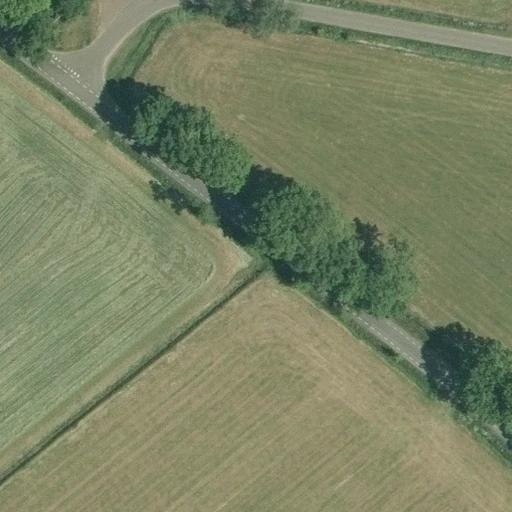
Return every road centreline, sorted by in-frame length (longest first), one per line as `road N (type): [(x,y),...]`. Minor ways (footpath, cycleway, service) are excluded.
road 1 (tertiary): [(511,438),(72,85)]
road 2 (unclassified): [(215,0),(511,50)]
road 3 (unclassified): [(72,85),(134,13),(157,0)]
